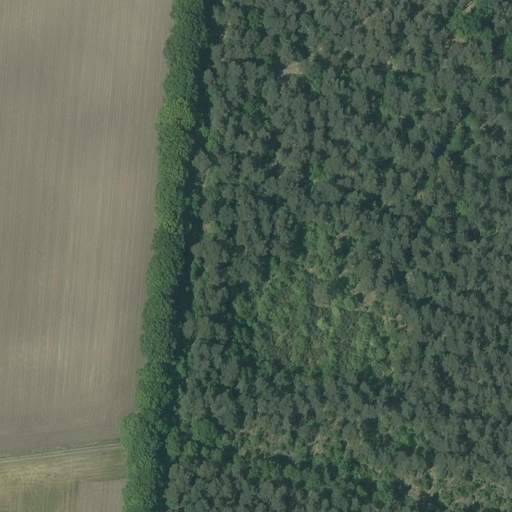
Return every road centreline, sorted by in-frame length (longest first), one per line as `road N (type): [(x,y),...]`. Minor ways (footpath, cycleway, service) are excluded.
road 1 (track): [(459,0),(466,82),(420,511)]
road 2 (track): [(152,436),(190,0)]
road 3 (track): [(185,61),(511,86)]
road 4 (track): [(152,436),(464,511)]
road 5 (track): [(0,458),(152,436)]
